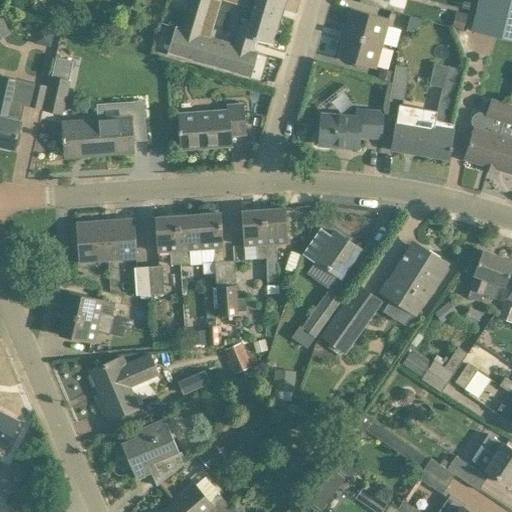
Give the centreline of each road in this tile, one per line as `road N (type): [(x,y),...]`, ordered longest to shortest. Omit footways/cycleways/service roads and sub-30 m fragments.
road 1 (residential): [(260,182),(0,197)]
road 2 (residential): [(511,215),(389,184),(260,182)]
road 3 (residential): [(93,508),(0,284)]
road 4 (residential): [(260,182),(315,0)]
